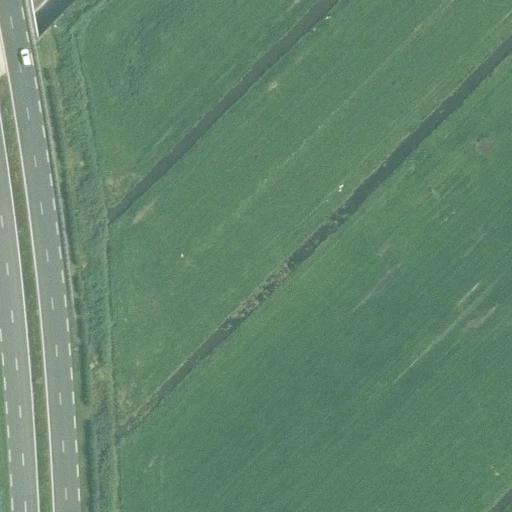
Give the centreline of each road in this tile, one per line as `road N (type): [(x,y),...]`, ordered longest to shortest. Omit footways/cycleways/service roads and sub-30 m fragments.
road 1 (primary): [(66,511),(38,194),(6,0)]
road 2 (primary): [(0,217),(25,511)]
